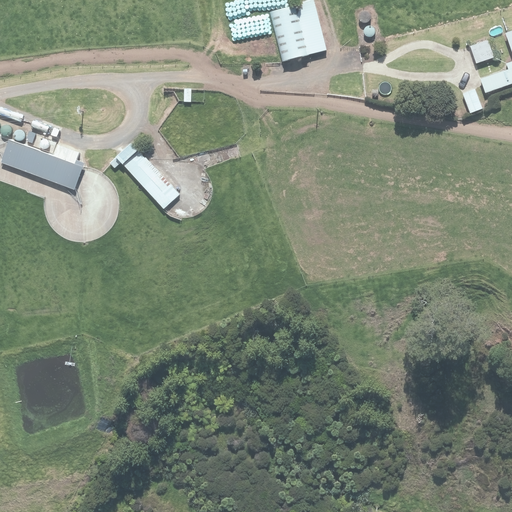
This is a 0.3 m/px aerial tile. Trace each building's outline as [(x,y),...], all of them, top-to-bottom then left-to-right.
[(282,61),(327,49),(313,0),(269,12),(282,61)] [(481,79),(486,92),(511,83),(511,30),(505,33),(511,52),(511,61),(506,63),(509,70),(481,79)] [(476,63),(494,57),(488,40),(470,46),(476,63)] [(470,113),(482,109),(475,89),(463,94),(470,113)] [(0,162),(74,189),(84,163),(77,160),(80,152),(58,144),(53,156),(9,140),(0,162)] [(121,162),(164,208),(178,194),(130,143),(115,157),(116,157),(110,163),(114,168),(121,162)]
